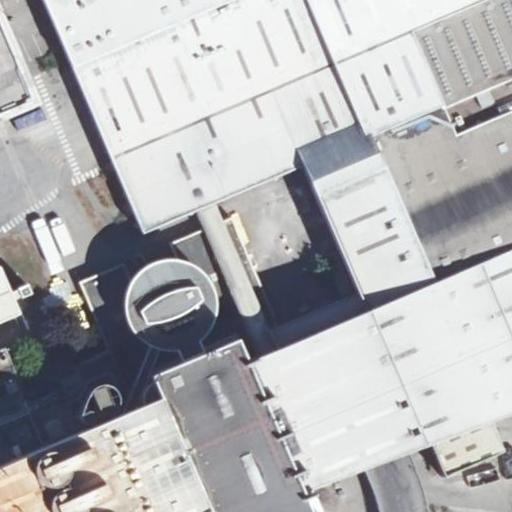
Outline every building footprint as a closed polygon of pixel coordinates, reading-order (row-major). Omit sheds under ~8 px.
[(511,0),(41,0),(140,233),(299,166),(511,78),(511,0)] [(323,463),(331,481),(365,466),(425,441),(441,477),(499,452),(483,416),(511,403),(511,78),(299,166),(354,297),(267,333),(274,350),(242,363),(233,341),(148,375),(158,398),(135,408),(134,402),(127,388),(111,350),(74,365),(72,361),(19,383),(0,390),(0,511),(271,511),(299,500),(298,496),(290,477),(323,463)] [(1,266),(0,266),(0,324),(22,315),(1,266)] [(193,289),(136,312),(141,325),(199,302),(193,289)] [(0,350),(0,390),(19,383),(4,349),(0,350)] [(290,477),(298,496),(331,481),(323,463),(290,477)] [(304,511),(299,500),(271,511),(304,511)]
